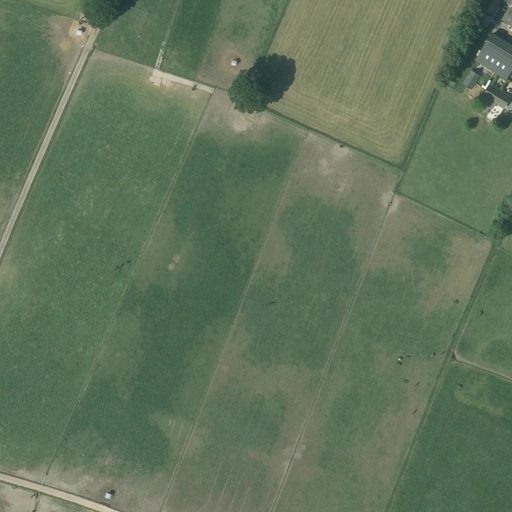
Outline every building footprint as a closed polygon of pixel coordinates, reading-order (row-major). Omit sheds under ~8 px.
[(501,0),(484,0),(480,7),(494,15),(502,0),(501,0)] [(510,7),(502,19),(511,25),(511,1),(509,6),(510,7)] [(484,47),(475,61),(506,81),(511,70),(511,64),(497,55),(496,54),(505,40),(493,32),(484,47)] [(471,72),(463,85),(471,89),(478,76),(471,72)] [(492,86),(484,97),(503,108),(510,96),(492,86)] [(479,117),(475,125),(483,128),(487,121),(479,117)]
